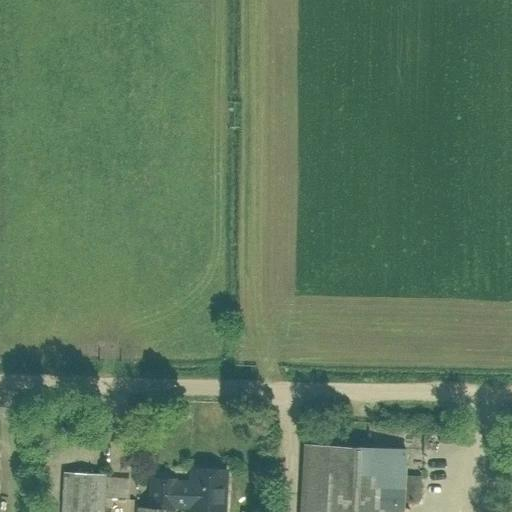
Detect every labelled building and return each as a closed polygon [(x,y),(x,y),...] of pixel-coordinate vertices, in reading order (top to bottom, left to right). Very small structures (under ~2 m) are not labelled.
[(401,511),(405,451),(309,446),(305,511),(401,511)] [(174,480),(173,507),(189,508),(188,511),(223,511),(226,471),(191,469),(190,481),(174,480)] [(102,511),(105,476),(63,474),(61,511),(102,511)] [(410,477),(410,502),(424,503),(424,477),(410,477)] [(172,511),(173,507),(174,480),(150,479),(149,510),(138,509),(137,511),(172,511)] [(130,489),(105,488),(104,498),(130,499),(130,489)]
